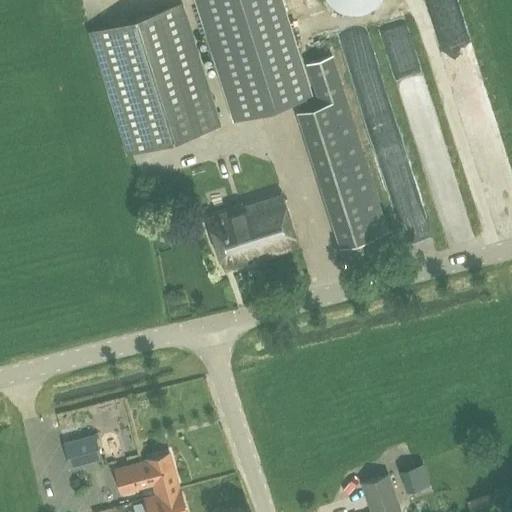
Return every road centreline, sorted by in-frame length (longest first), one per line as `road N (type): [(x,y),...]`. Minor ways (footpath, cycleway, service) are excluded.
road 1 (tertiary): [(203,332),(511,250)]
road 2 (tertiary): [(0,382),(203,332)]
road 3 (unclassified): [(265,511),(203,332)]
